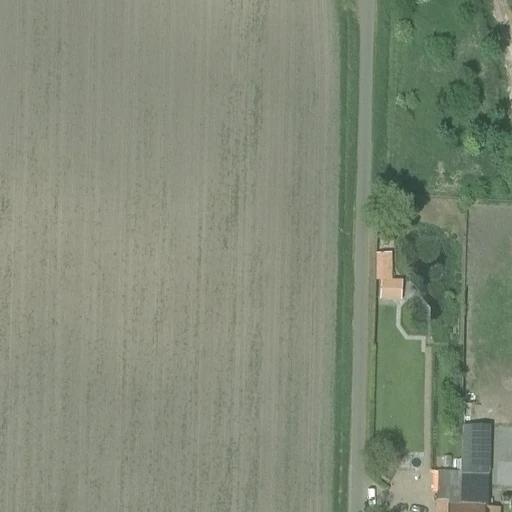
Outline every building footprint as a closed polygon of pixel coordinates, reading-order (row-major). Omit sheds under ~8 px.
[(393,253),(376,253),(375,281),(380,281),(380,302),(403,302),(403,280),(393,280),(393,253)] [(442,458),(442,469),(450,469),(450,459),(442,458)] [(511,464),(496,464),(495,488),(511,488),(511,464)] [(485,511),(486,477),(459,476),(458,490),(458,511),(485,511)] [(436,511),(458,511),(458,490),(448,490),(448,503),(437,503),(436,511)]
